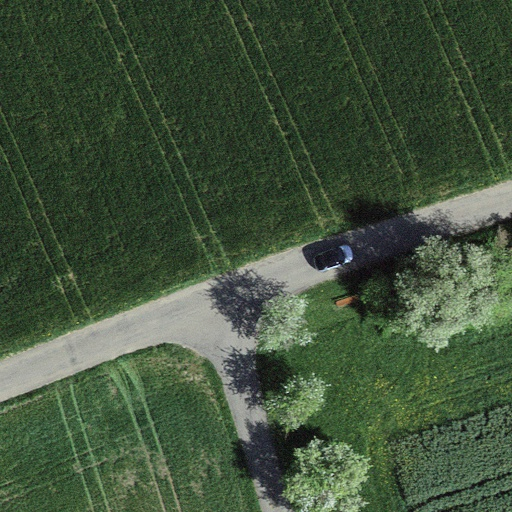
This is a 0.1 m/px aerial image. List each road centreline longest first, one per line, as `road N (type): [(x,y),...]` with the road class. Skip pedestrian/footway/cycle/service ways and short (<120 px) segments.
road 1 (residential): [(511,201),(212,304)]
road 2 (residential): [(212,304),(0,381)]
road 3 (residential): [(278,511),(212,304)]
